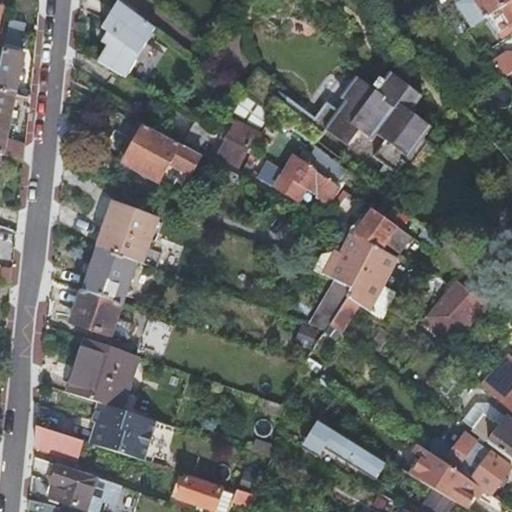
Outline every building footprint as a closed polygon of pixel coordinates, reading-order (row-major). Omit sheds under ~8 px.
[(511,0),(464,0),(453,7),(468,30),(488,18),(511,2),(511,0)] [(99,67),(124,82),(155,30),(118,2),(101,30),(107,34),(101,45),(107,48),(97,65),(99,67)] [(511,2),(488,18),(498,35),(511,25),(511,2)] [(18,29),(7,27),(3,46),(14,48),(18,29)] [(511,48),(491,63),(504,79),(511,73),(511,48)] [(0,60),(0,92),(14,96),(22,57),(2,52),(0,60)] [(403,167),(419,178),(428,170),(440,155),(427,143),(434,132),(413,116),(424,101),(389,75),(382,83),(379,81),(371,91),(354,79),(338,100),(343,104),(336,113),(326,105),(314,120),(283,96),(285,93),(256,71),(240,93),(272,117),(313,148),(325,132),(347,148),(357,133),(373,145),(377,140),(407,162),(403,167)] [(4,141),(14,96),(0,92),(0,157),(0,158),(4,141)] [(238,97),(229,113),(261,134),(270,118),(238,97)] [(248,151),(252,154),(261,137),(235,124),(217,158),(238,169),(248,151)] [(199,157),(144,127),(124,165),(172,191),(182,172),(190,176),(199,157)] [(199,151),(210,133),(201,127),(190,146),(199,151)] [(22,163),(24,146),(4,141),(0,158),(22,163)] [(317,151),(345,172),(346,171),(318,150),(317,151)] [(336,186),(345,172),(317,151),(307,168),(336,186)] [(264,160),(255,176),(269,184),(279,168),(264,160)] [(342,190),(336,186),(307,168),(294,160),(286,175),(276,191),(294,202),(294,201),(299,205),(307,192),(330,206),(342,190)] [(113,207),(98,250),(135,264),(142,266),(157,223),(113,207)] [(355,238),(380,251),(383,246),(398,254),(409,238),(373,212),(355,238)] [(98,250),(82,293),(121,306),(135,264),(98,250)] [(0,281),(11,282),(11,270),(0,271),(0,281)] [(430,310),(425,318),(451,343),(466,328),(461,323),(478,305),(483,309),(494,296),(465,271),(461,275),(453,283),(448,287),(430,310)] [(320,298),(340,307),(345,299),(351,290),(326,282),(320,298)] [(82,293),(81,293),(70,325),(109,338),(110,336),(115,320),(121,306),(82,293)] [(347,300),(329,328),(342,337),(360,309),(347,300)] [(138,343),(161,352),(171,327),(149,317),(138,343)] [(115,320),(110,336),(125,341),(129,340),(133,330),(130,325),(115,320)] [(309,348),(317,327),(302,322),(294,343),(309,348)] [(85,340),(68,395),(98,404),(133,415),(139,397),(127,393),(138,359),(85,340)] [(481,388),(511,414),(511,357),(509,355),(481,388)] [(266,413),(285,420),(288,410),(269,403),(266,413)] [(97,448),(144,463),(157,423),(133,415),(98,404),(92,422),(104,427),(97,448)] [(462,422),(472,430),(483,416),(493,424),(494,422),(501,426),(506,419),(487,404),(475,404),(462,422)] [(470,432),(511,463),(511,423),(506,419),(501,426),(494,422),(493,424),(483,416),(472,430),(470,432)] [(387,462),(319,421),(310,436),(302,448),(320,458),(325,448),(350,464),(377,479),(387,462)] [(94,431),(89,446),(97,448),(104,427),(92,422),(90,429),(94,431)] [(36,429),(34,449),(76,462),(82,443),(36,429)] [(479,489),(490,497),(510,469),(490,454),(464,435),(453,450),(443,464),(479,489)] [(432,440),(424,451),(431,456),(441,463),(443,464),(453,450),(439,439),(432,440)] [(252,454),(271,461),(275,449),(256,443),(252,454)] [(409,476),(466,511),(479,489),(443,464),(441,463),(431,456),(417,446),(412,454),(415,456),(420,459),(409,476)] [(405,473),(409,476),(420,459),(415,456),(405,473)] [(96,480),(57,467),(50,486),(53,488),(49,499),(85,511),(97,511),(101,502),(90,498),(96,480)] [(90,498),(101,502),(105,503),(112,485),(96,480),(90,498)] [(213,511),(221,491),(185,480),(178,501),(209,511),(213,511)] [(232,504),(252,510),(256,498),(236,492),(232,504)] [(28,502),(27,511),(53,511),(55,507),(28,502)]
